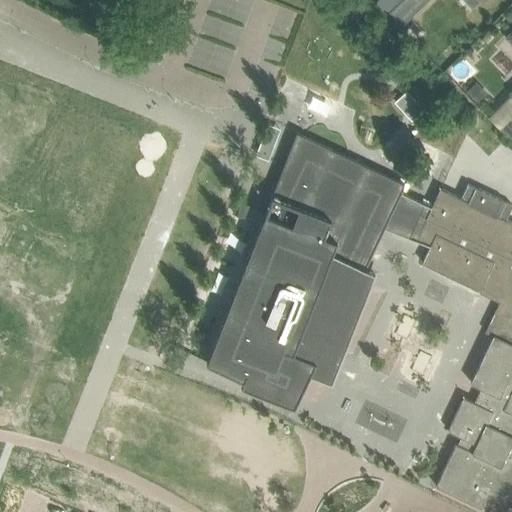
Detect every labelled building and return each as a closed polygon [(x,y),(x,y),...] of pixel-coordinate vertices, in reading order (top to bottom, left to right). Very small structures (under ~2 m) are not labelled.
[(401,0),(390,11),(403,24),(427,0),(401,0)] [(488,92),(477,80),(467,90),(478,102),(488,92)] [(408,90),(398,99),(407,108),(417,99),(408,90)] [(511,115),(501,127),(511,138),(511,115)] [(241,383),(295,402),(301,391),(310,372),(332,380),(375,270),(366,267),(385,226),(431,244),(423,261),(480,289),(483,285),(503,295),(486,331),(493,334),(471,381),(482,387),(475,401),(464,396),(449,429),(465,437),(462,444),(456,442),(436,484),(482,506),(488,493),(510,502),(511,498),(511,220),(506,218),(511,205),(511,203),(468,183),(461,197),(441,187),(432,205),(402,191),(406,182),(297,131),(207,360),(243,378),(241,383)] [(237,200),(232,212),(244,217),(250,205),(237,200)]
